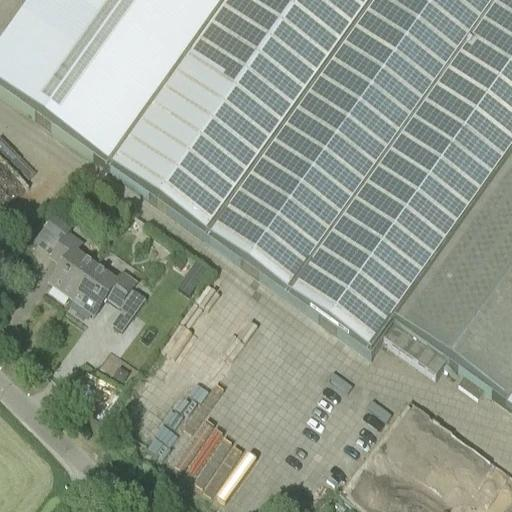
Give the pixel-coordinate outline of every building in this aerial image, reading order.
[(511,0),(37,0),(0,52),(0,98),(370,364),(382,347),(435,384),(446,369),(511,416),(511,0)] [(91,211),(122,233),(130,222),(99,199),(91,211)] [(83,247),(68,236),(52,259),(63,268),(48,289),(71,305),(96,269),(77,255),(83,247)] [(96,269),(71,305),(93,321),(108,300),(120,309),(136,285),(102,261),(96,269)] [(206,274),(195,267),(177,293),(188,300),(206,274)] [(198,331),(212,310),(201,302),(186,324),(198,331)] [(175,366),(199,334),(186,325),(150,371),(165,382),(177,367),(175,366)]
